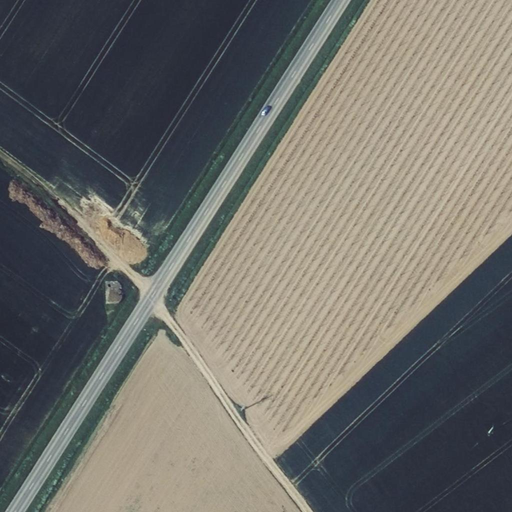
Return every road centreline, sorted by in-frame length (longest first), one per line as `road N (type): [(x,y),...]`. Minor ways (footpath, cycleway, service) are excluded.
road 1 (tertiary): [(15,511),(341,0)]
road 2 (track): [(0,153),(151,299),(306,511)]
